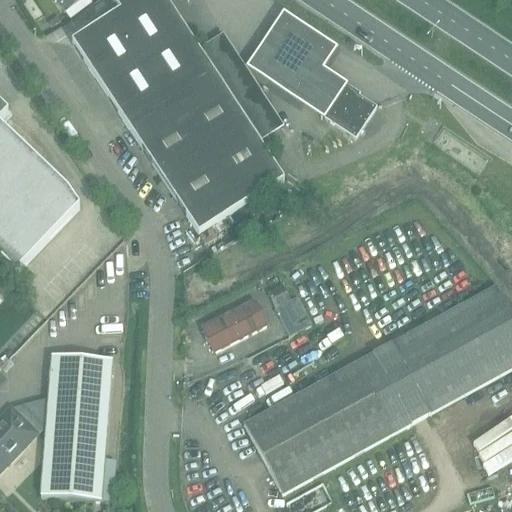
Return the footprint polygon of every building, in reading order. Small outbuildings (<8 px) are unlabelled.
[(52,0),(64,14),(82,0),(52,0)] [(285,181),(261,144),(200,52),(164,0),(109,0),(119,14),(71,46),(198,239),(285,181)] [(324,121),(344,90),(321,75),(336,52),(282,16),(247,71),(324,121)] [(283,130),(222,38),(213,44),(200,52),(261,144),(273,136),(283,130)] [(344,90),(324,121),(355,142),(375,111),(344,90)] [(0,262),(16,277),(80,210),(68,193),(0,128),(11,116),(7,112),(7,111),(0,104),(0,262)] [(198,239),(204,248),(216,240),(211,232),(198,239)] [(511,317),(497,288),(355,365),(241,427),(281,499),(394,437),(511,372),(511,317)] [(267,296),(289,340),(312,329),(298,300),(290,304),(282,289),(267,296)] [(203,329),(215,355),(266,330),(253,304),(203,329)] [(112,364),(79,362),(51,360),(40,500),(101,505),(112,364)] [(0,472),(35,437),(10,413),(0,423),(0,472)]
